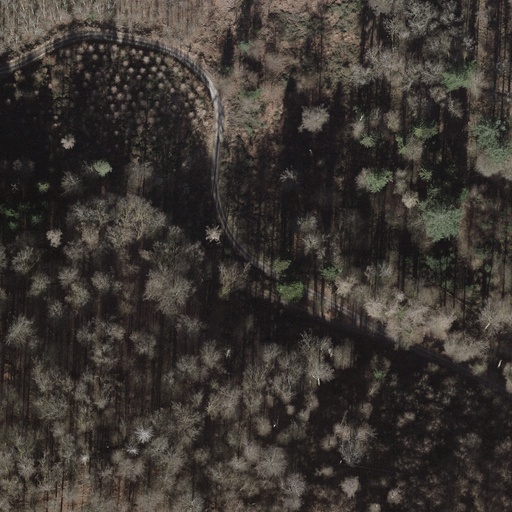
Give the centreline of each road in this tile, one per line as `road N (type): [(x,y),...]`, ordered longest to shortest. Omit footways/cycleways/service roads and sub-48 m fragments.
road 1 (track): [(378,326),(259,265),(227,234),(215,201),(215,97),(188,59),(73,33),(0,74)]
road 2 (track): [(378,326),(336,323),(256,296),(121,197),(89,205),(45,233),(0,241)]
road 3 (track): [(376,0),(372,22),(381,48),(401,63),(511,90)]
road 4 (track): [(511,396),(378,326)]
road 5 (track): [(511,352),(400,324),(378,326)]
